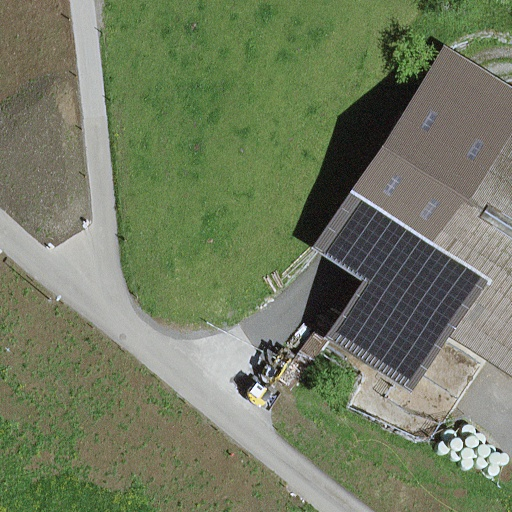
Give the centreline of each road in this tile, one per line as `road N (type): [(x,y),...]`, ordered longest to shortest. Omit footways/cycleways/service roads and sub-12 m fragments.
road 1 (residential): [(115,322),(84,0)]
road 2 (residential): [(341,511),(115,322)]
road 3 (residential): [(115,322),(0,223)]
